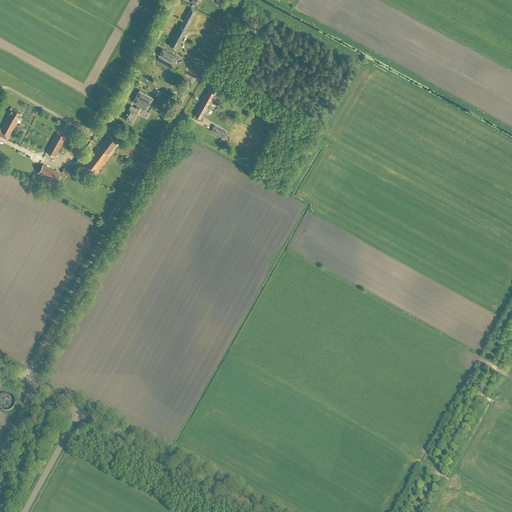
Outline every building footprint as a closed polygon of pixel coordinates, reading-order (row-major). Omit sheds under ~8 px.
[(194,8),(193,8),(197,10),(199,6),(197,5),(199,0),(188,0),(189,0),(196,4),(194,8)] [(197,10),(193,8),(194,8),(191,6),(180,26),(186,30),(197,10)] [(186,30),(180,26),(179,26),(169,45),(176,49),(186,30)] [(173,62),(176,56),(162,48),(159,54),(159,55),(158,56),(156,59),(170,67),(172,64),(172,62),(173,63),(173,62)] [(137,104),(135,107),(131,105),(123,118),(131,122),(139,109),(138,109),(140,106),(147,109),(153,98),(153,97),(139,89),(132,101),(137,104)] [(206,107),(209,108),(211,105),(208,103),(211,98),(214,100),(216,96),(213,95),(214,92),(209,89),(202,103),(207,106),(206,107)] [(206,113),(209,108),(206,107),(207,106),(202,103),(195,115),(200,118),(202,115),(204,117),(206,113)] [(0,127),(0,135),(7,139),(21,113),(12,108),(1,128),(0,127)] [(222,137),(225,131),(214,125),(211,131),(222,137)] [(55,156),(66,137),(56,132),(45,151),(55,156)] [(108,154),(118,142),(108,135),(99,147),(98,146),(84,164),(95,173),(109,155),(108,154)] [(42,164),(38,173),(54,181),(58,173),(42,164)]
